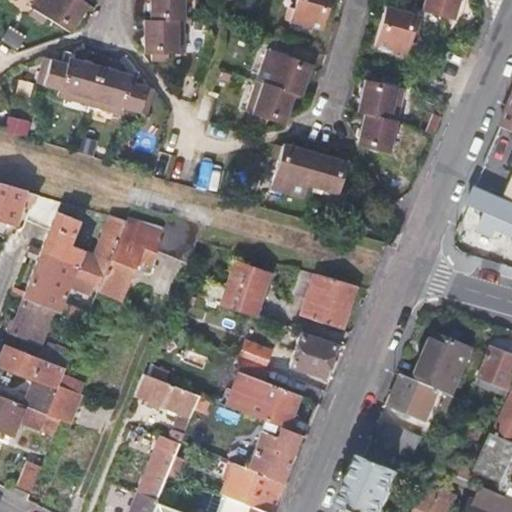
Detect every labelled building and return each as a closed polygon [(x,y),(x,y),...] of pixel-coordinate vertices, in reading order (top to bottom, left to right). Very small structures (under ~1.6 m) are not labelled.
[(34,0),(30,6),(33,8),(30,14),(43,23),(47,17),(70,32),(73,26),(77,26),(81,20),(80,16),(88,3),(83,0),(82,0),(34,0)] [(148,4),(148,11),(151,13),(151,19),(144,20),(145,34),(142,36),(142,44),(144,47),(145,53),(151,53),(152,60),(168,60),(169,53),(185,53),(183,0),(150,0),(151,2),(148,4)] [(290,0),(285,18),(290,20),(289,21),(322,30),(330,0),(290,0)] [(424,0),(422,11),(453,20),(459,0),(424,0)] [(409,11),(403,9),(402,11),(386,6),(375,45),(406,54),(407,53),(412,54),(423,17),(412,14),(409,11)] [(292,50),(276,44),(274,51),(267,49),(246,111),(252,113),(253,114),(250,121),(266,126),(268,119),(284,124),(286,118),(289,117),(292,109),(290,107),(294,93),(301,95),(305,82),(309,80),(311,74),(310,70),(312,64),(290,56),(292,50)] [(147,113),(154,89),(135,83),(126,80),(128,74),(118,71),(116,68),(109,66),(107,68),(95,65),(93,63),(92,61),(85,60),(83,61),(74,59),(72,65),(44,57),(36,82),(59,89),(58,95),(121,114),(124,108),(146,114),(147,113)] [(399,79),(383,76),(382,82),(366,79),(364,86),(362,87),(359,94),(361,98),(357,112),(364,114),(361,128),(358,129),(357,135),(359,138),(356,145),(389,153),(405,88),(398,86),(399,79)] [(511,99),(500,127),(511,132),(511,99)] [(5,130),(25,136),(29,123),(9,117),(5,130)] [(511,132),(500,127),(475,188),(511,203),(511,132)] [(78,136),(74,150),(84,153),(90,155),(94,140),(78,136)] [(105,149),(97,146),(93,156),(101,159),(105,149)] [(291,154),(284,152),(283,155),(277,153),(273,166),(280,168),(272,198),(303,207),(307,194),(339,202),(348,171),(342,169),(340,165),(333,164),(329,165),(302,158),(300,155),(294,152),(291,154)] [(35,194),(0,183),(0,218),(13,223),(20,202),(21,197),(33,200),(35,194)] [(511,203),(475,188),(467,206),(511,224),(511,203)] [(103,274),(125,219),(110,215),(93,254),(69,244),(78,220),(57,212),(61,201),(35,194),(33,200),(31,205),(26,219),(49,229),(41,251),(97,272),(103,274)] [(187,262),(197,239),(203,225),(211,227),(217,211),(175,198),(162,230),(155,248),(187,262)] [(155,248),(162,230),(125,219),(103,274),(97,288),(120,298),(136,261),(140,262),(142,258),(150,261),(155,248)] [(89,292),(97,272),(41,251),(28,246),(26,252),(38,257),(25,291),(12,286),(10,292),(23,298),(54,310),(83,321),(87,313),(60,302),(68,284),(89,292)] [(211,282),(205,299),(254,316),(268,273),(234,262),(225,287),(211,282)] [(357,286),(299,269),(292,293),(307,298),(301,315),(342,329),(357,286)] [(177,291),(174,297),(194,304),(197,298),(177,291)] [(40,344),(54,310),(23,298),(10,332),(25,338),(40,344)] [(334,346),(300,334),(289,365),(324,377),(334,346)] [(436,390),(452,397),(471,350),(437,336),(416,382),(436,390)] [(20,349),(65,366),(71,350),(48,342),(46,346),(40,344),(25,338),(20,349)] [(246,341),(240,357),(265,367),(271,351),(246,341)] [(23,404),(46,413),(58,383),(62,373),(65,366),(20,349),(6,343),(0,359),(0,364),(35,379),(32,387),(30,386),(23,404)] [(511,385),(511,356),(492,349),(480,379),(510,391),(511,385)] [(240,371),(227,405),(276,425),(287,429),(299,395),(240,371)] [(58,383),(77,391),(82,381),(62,373),(58,383)] [(143,373),(135,393),(148,398),(160,402),(185,412),(191,415),(194,408),(200,395),(143,373)] [(416,382),(402,376),(389,407),(423,421),(436,390),(416,382)] [(46,413),(61,419),(69,422),(81,393),(77,391),(58,383),(46,413)] [(511,392),(475,471),(511,486),(511,483),(511,392)] [(42,422),(57,427),(61,419),(46,413),(23,404),(0,394),(0,434),(1,433),(2,430),(12,433),(19,416),(24,418),(24,421),(40,427),(42,422)] [(209,399),(200,395),(194,408),(204,412),(209,399)] [(160,402),(148,398),(147,403),(158,407),(160,402)] [(191,415),(185,412),(183,416),(181,417),(176,430),(184,433),(186,426),(191,415)] [(379,444),(413,458),(421,439),(387,424),(379,444)] [(282,480),(299,434),(287,429),(276,425),(274,431),(271,430),(270,433),(262,430),(248,467),(282,480)] [(196,430),(186,426),(184,433),(180,441),(190,445),(196,430)] [(184,433),(176,430),(173,429),(169,439),(161,436),(129,511),(151,511),(156,502),(167,474),(175,455),(180,441),(184,433)] [(167,474),(180,479),(188,460),(175,455),(167,474)] [(382,511),(399,475),(362,459),(339,511),(382,511)] [(15,487),(30,493),(41,466),(27,460),(15,487)] [(266,511),(269,511),(282,480),(248,467),(234,462),(222,495),(232,499),(251,506),(266,511)] [(459,466),(454,476),(470,482),(475,472),(459,466)] [(450,511),(457,498),(427,486),(415,511),(450,511)] [(511,511),(511,499),(505,497),(481,487),(475,501),(469,499),(464,511),(511,511)] [(248,511),(251,506),(232,499),(227,511),(248,511)] [(151,511),(182,511),(156,502),(151,511)]
